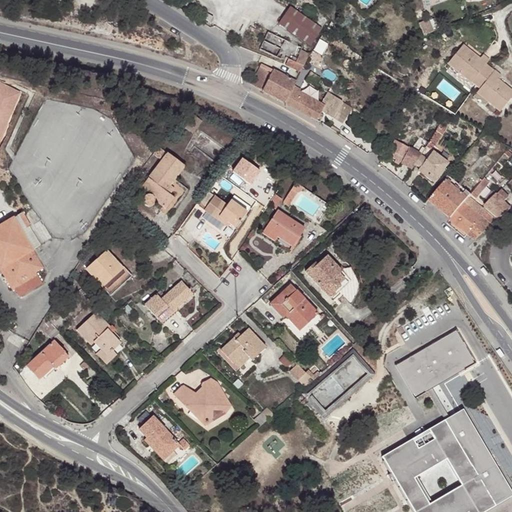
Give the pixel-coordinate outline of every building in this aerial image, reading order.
[(323,30),(293,6),(280,23),(311,46),(323,30)] [(303,49),(269,30),(259,47),(284,61),(286,57),(289,59),(290,60),(293,56),(297,49),(301,51),(303,49)] [(449,63),(460,73),(472,83),(480,89),(477,93),(489,103),(500,113),(511,98),(511,92),(498,81),(501,78),(487,65),(489,62),(483,56),(480,60),(463,45),(449,63)] [(297,59),(301,51),(297,49),(293,56),(297,59)] [(309,55),(301,51),(297,59),(295,62),(290,60),(289,59),(285,65),(299,73),(309,55)] [(262,92),(284,102),(294,84),(295,82),(262,63),(250,84),(263,91),(262,92)] [(305,77),(318,85),(320,82),(317,80),(319,77),(310,71),(305,77)] [(472,83),(460,73),(456,77),(468,88),(472,83)] [(294,84),(284,102),(309,117),(316,106),(296,94),(298,89),(294,84)] [(341,100),(328,91),(318,107),(331,116),(341,100)] [(485,108),(489,103),(477,93),(473,97),(485,108)] [(427,146),(429,142),(420,136),(412,148),(395,140),(387,155),(411,169),(416,163),(427,146)] [(485,176),(509,147),(501,142),(466,184),(473,190),(485,176)] [(158,145),(154,151),(162,158),(140,185),(149,193),(147,193),(146,196),(146,198),(147,200),(149,202),(151,203),(153,203),(155,203),(156,201),(157,199),(168,207),(177,196),(171,191),(167,189),(172,183),(186,164),(168,150),(166,151),(158,145)] [(427,146),(416,163),(436,179),(448,163),(427,146)] [(485,176),(473,190),(471,193),(476,197),(490,180),(485,176)] [(428,201),(449,218),(467,198),(445,180),(428,201)] [(175,186),(172,183),(167,189),(171,191),(175,186)] [(296,183),(283,202),(289,206),(297,194),(301,192),(304,188),(296,183)] [(475,239),(510,209),(497,193),(483,208),(486,211),(468,233),(475,239)] [(276,195),(270,204),(276,208),(282,199),(276,195)] [(227,205),(215,196),(204,210),(228,228),(230,225),(235,229),(247,212),(231,200),(227,205)] [(467,198),(449,218),(449,219),(468,233),(486,211),(483,208),(468,196),(467,198)] [(26,275),(37,269),(45,265),(34,247),(43,242),(24,210),(0,223),(0,263),(14,287),(28,279),(26,275)] [(266,229),(279,237),(295,248),(306,231),(277,212),(266,229)] [(277,242),(279,237),(266,229),(264,233),(277,242)] [(87,268),(110,294),(131,274),(107,248),(87,268)] [(337,277),(342,273),(345,271),(344,270),(330,254),(320,263),(318,260),(309,268),(330,293),(341,283),(337,277)] [(40,272),(37,269),(26,275),(28,279),(40,272)] [(341,283),(347,278),(342,273),(337,277),(341,283)] [(350,282),(347,278),(341,283),(343,285),(332,295),(334,297),(350,282)] [(294,283),(286,290),(291,295),(285,300),(291,307),(285,311),(301,328),(320,312),(294,283)] [(343,285),(341,283),(330,293),(332,295),(343,285)] [(182,284),(167,297),(163,300),(160,297),(158,295),(147,306),(160,321),(171,312),(173,314),(193,296),(182,284)] [(291,295),(286,290),(271,303),(281,315),(285,311),(291,307),(285,300),(291,295)] [(108,327),(110,324),(96,309),(76,327),(91,343),(95,340),(100,346),(96,349),(94,352),(104,364),(107,361),(106,359),(114,351),(112,348),(120,340),(112,331),(108,327)] [(163,324),(173,314),(171,312),(160,321),(163,324)] [(14,323),(7,316),(3,320),(10,326),(14,323)] [(52,322),(46,316),(38,324),(44,329),(52,322)] [(246,354),(251,360),(253,361),(267,349),(249,329),(236,340),(237,342),(234,345),(230,341),(223,347),(221,349),(234,364),(246,354)] [(446,422),(383,459),(391,473),(388,475),(392,482),(395,480),(414,511),(511,511),(511,493),(504,479),(497,483),(479,453),(482,452),(479,445),(475,447),(457,417),(451,421),(431,387),(474,362),(455,330),(396,364),(415,397),(427,390),(446,422)] [(91,343),(96,349),(100,346),(95,340),(91,343)] [(123,343),(120,340),(112,348),(114,351),(123,343)] [(51,363),(64,352),(54,341),(26,366),(38,380),(54,366),(51,363)] [(300,393),(322,418),(373,375),(351,349),(300,393)] [(68,357),(64,352),(51,363),(54,366),(56,368),(68,357)] [(239,370),(251,360),(246,354),(234,364),(239,370)] [(213,382),(215,379),(207,373),(199,379),(205,386),(201,390),(192,386),(185,382),(176,392),(188,406),(198,411),(201,413),(204,418),(209,420),(213,415),(211,412),(217,408),(224,412),(228,405),(222,397),(225,394),(217,389),(219,386),(213,382)] [(205,386),(199,379),(192,386),(201,390),(205,386)] [(233,406),(225,394),(222,397),(228,405),(224,412),(233,406)] [(203,424),(209,420),(204,418),(201,413),(198,411),(188,406),(203,424)] [(209,420),(224,412),(217,408),(211,412),(213,415),(209,420)] [(181,443),(179,441),(155,413),(141,425),(150,435),(147,437),(163,455),(165,458),(180,445),(181,443)] [(465,413),(457,417),(475,447),(479,445),(482,452),(479,453),(497,483),(504,479),(465,413)] [(179,441),(181,443),(180,445),(183,449),(189,444),(182,438),(179,441)]
